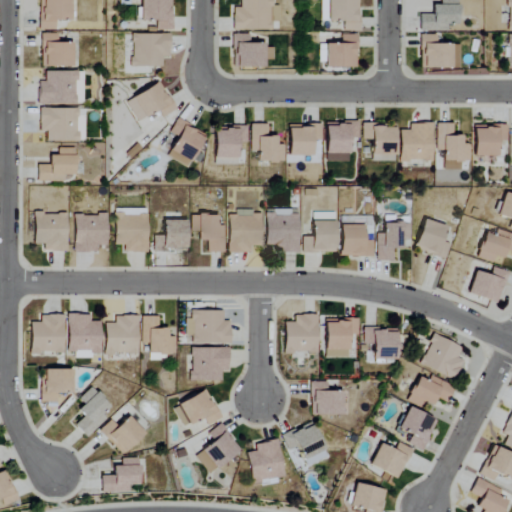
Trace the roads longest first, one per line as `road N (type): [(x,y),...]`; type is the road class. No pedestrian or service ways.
road 1 (residential): [(4,282),(326,283),(411,300),(511,342)]
road 2 (residential): [(55,475),(27,450),(4,379),(6,0)]
road 3 (residential): [(511,92),(218,92)]
road 4 (residential): [(511,339),(424,511)]
road 5 (residential): [(259,282),(258,405)]
